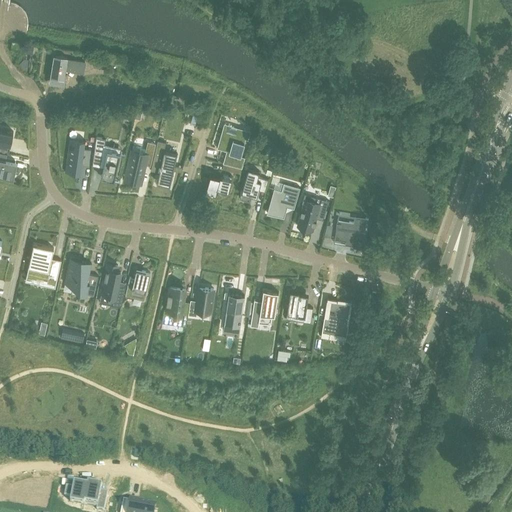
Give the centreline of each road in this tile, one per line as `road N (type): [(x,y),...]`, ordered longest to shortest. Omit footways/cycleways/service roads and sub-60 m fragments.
road 1 (residential): [(441,290),(239,238),(102,221),(56,196)]
road 2 (tertiary): [(363,511),(441,290)]
road 3 (residential): [(0,473),(40,461),(106,465),(160,482),(195,511)]
road 4 (residential): [(9,307),(28,220),(56,196)]
road 5 (tertiary): [(441,290),(479,176)]
